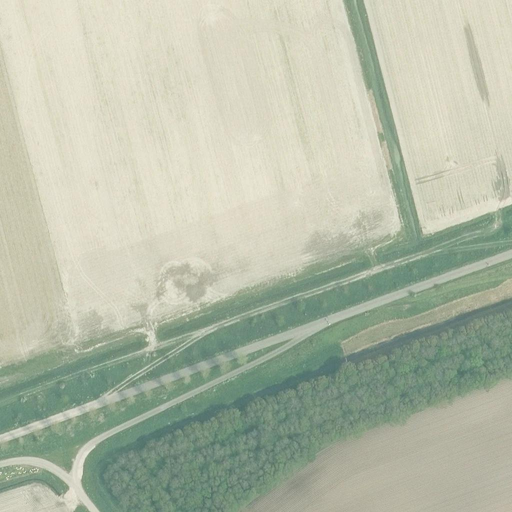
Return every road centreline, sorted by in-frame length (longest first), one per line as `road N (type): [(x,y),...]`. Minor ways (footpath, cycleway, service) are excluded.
road 1 (unclassified): [(0,437),(311,325)]
road 2 (unclassified): [(71,479),(91,443),(301,338),(311,325)]
road 3 (unclassified): [(311,325),(511,254)]
